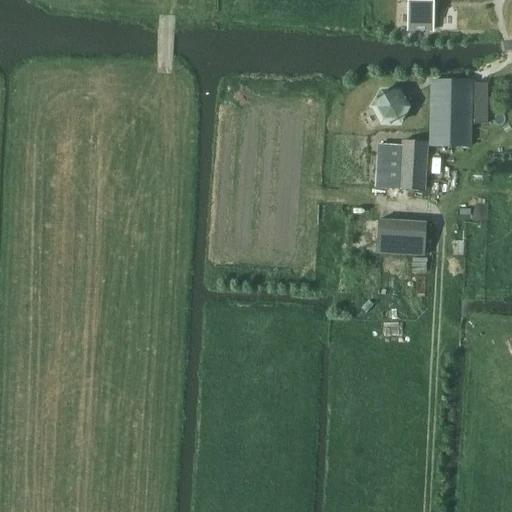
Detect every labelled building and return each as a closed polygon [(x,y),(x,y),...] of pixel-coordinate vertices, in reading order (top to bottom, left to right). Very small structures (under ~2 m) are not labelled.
[(409,1),(409,30),(433,30),(434,2),(432,2),(431,0),(411,0),(411,1),(409,1)] [(473,83),(433,82),(432,82),(431,145),(471,146),(473,83)] [(475,84),(475,123),(487,123),(488,84),(475,84)] [(382,92),(373,107),(382,123),(400,123),(409,108),(400,92),(382,92)] [(427,143),(404,142),(404,147),(380,145),(376,188),(424,191),(427,143)] [(427,222),(379,219),(377,252),(425,255),(427,222)]
